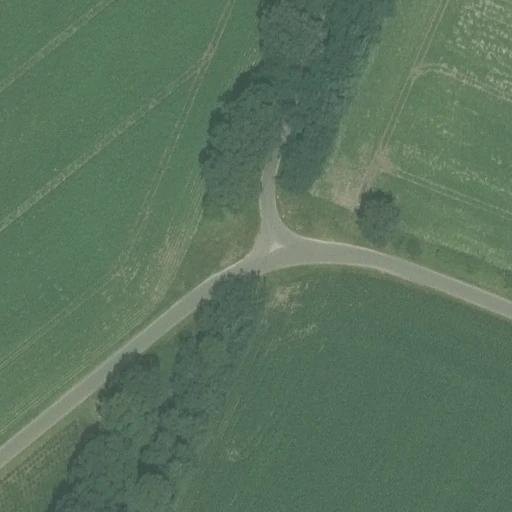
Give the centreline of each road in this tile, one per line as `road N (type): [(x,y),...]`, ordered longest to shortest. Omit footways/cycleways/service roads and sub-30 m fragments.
road 1 (residential): [(279,253),(268,186),(336,0)]
road 2 (unclassified): [(193,301),(0,459)]
road 3 (unclassified): [(511,318),(363,256),(279,253)]
road 4 (residential): [(115,511),(193,301)]
